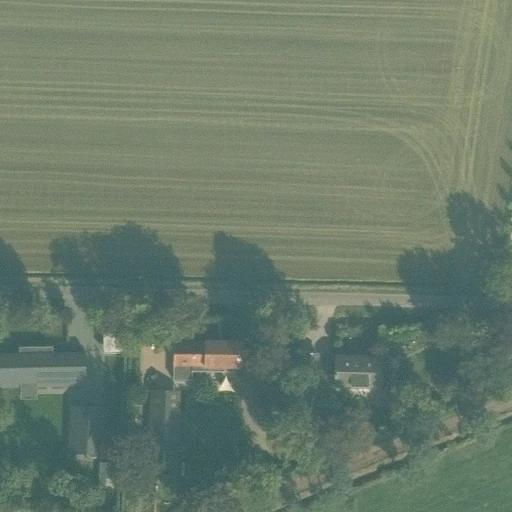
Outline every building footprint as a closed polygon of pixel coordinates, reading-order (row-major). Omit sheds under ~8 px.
[(241,369),(241,344),(174,343),(173,381),(192,382),(192,373),(224,374),(225,369),(241,369)] [(0,384),(84,383),(84,354),(0,355),(0,384)] [(292,359),(293,408),(293,423),(318,422),(318,408),(317,358),(292,359)] [(332,376),(332,381),(331,388),(379,389),(380,360),(334,359),(334,376),(332,376)] [(176,452),(178,392),(150,392),(149,452),(176,452)] [(99,455),(100,411),(72,410),(70,454),(99,455)]
